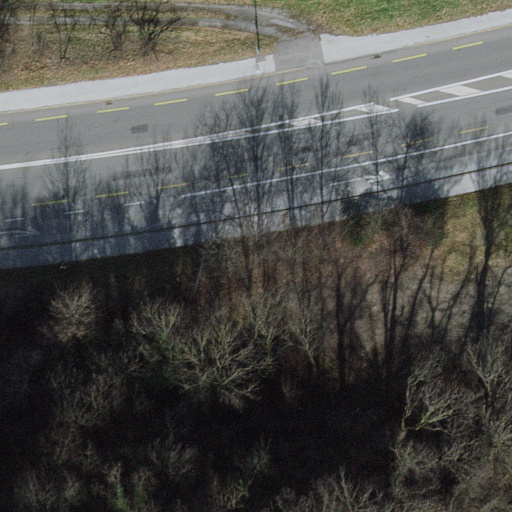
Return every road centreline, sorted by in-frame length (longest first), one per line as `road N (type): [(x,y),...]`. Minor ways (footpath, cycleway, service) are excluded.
road 1 (primary): [(511,78),(391,107),(0,168)]
road 2 (track): [(391,107),(279,26),(216,13),(0,10)]
